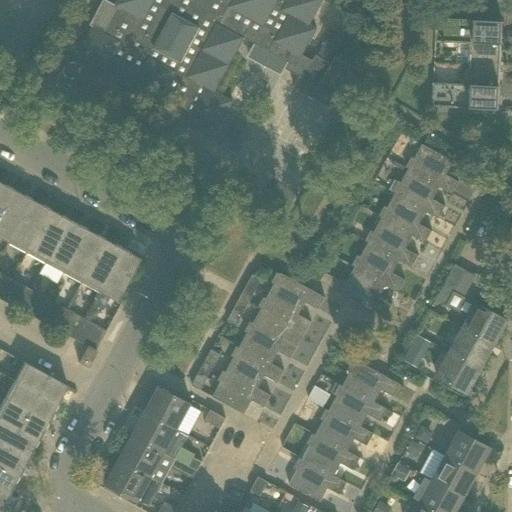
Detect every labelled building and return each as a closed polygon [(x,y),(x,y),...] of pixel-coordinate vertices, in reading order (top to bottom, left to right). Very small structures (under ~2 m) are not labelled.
[(162,98),(176,105),(183,109),(182,110),(191,115),(217,129),(218,130),(233,102),(215,92),(231,63),(244,38),(254,44),(249,55),(256,58),(254,62),(281,76),(289,62),(303,70),(294,88),(338,111),(343,102),(350,106),(368,74),(336,56),(332,64),(316,55),(312,62),(302,57),(317,29),(310,25),(323,0),(117,0),(114,6),(116,7),(109,20),(103,31),(94,26),(79,55),(106,69),(99,83),(127,98),(134,85),(161,99),(162,98)] [(437,19),(435,42),(469,44),(468,64),(501,66),(503,22),(437,19)] [(467,85),(433,83),(432,107),(498,110),(501,66),(468,64),(467,85)] [(408,137),(399,153),(410,159),(419,144),(408,137)] [(423,144),(422,145),(415,158),(427,165),(422,175),(421,176),(440,186),(440,187),(453,194),(459,182),(446,175),(454,162),(423,144)] [(390,159),(384,173),(398,180),(404,166),(390,159)] [(433,200),(440,187),(440,186),(421,176),(422,175),(409,168),(401,183),(414,190),(408,200),(408,201),(427,211),(427,212),(439,219),(446,207),(433,200)] [(0,214),(14,188),(13,188),(12,191),(0,184),(0,214)] [(14,188),(0,214),(0,239),(8,244),(32,198),(31,198),(30,200),(13,191),(14,188)] [(420,224),(427,212),(427,211),(408,201),(408,200),(395,193),(388,207),(400,214),(395,224),(394,225),(413,236),(426,243),(432,231),(420,224)] [(8,244),(25,254),(50,208),(49,207),(48,210),(31,201),(32,198),(8,244)] [(50,208),(25,254),(43,263),(69,218),(68,218),(67,220),(50,211),(51,208),(50,208)] [(406,249),(413,236),(394,225),(395,224),(382,217),(374,231),(387,238),(381,248),(380,250),(400,261),(412,268),(419,256),(406,249)] [(69,218),(43,263),(61,273),(87,227),(86,227),(85,230),(68,221),(69,218)] [(87,227),(61,273),(79,283),(104,237),(102,240),(86,231),(87,228),(87,227)] [(104,237),(79,283),(97,293),(122,247),(121,250),(103,240),(105,237),(104,237)] [(367,275),(386,286),(399,292),(405,280),(393,273),(400,261),(380,250),(381,248),(369,241),(361,256),(373,263),(368,273),(367,275)] [(97,293),(116,303),(141,257),(140,256),(138,259),(121,250),(123,247),(122,247),(97,293)] [(455,265),(436,299),(447,305),(455,292),(466,271),(455,265)] [(385,317),(392,305),(379,298),(386,286),(367,275),(368,273),(356,266),(341,293),(385,317)] [(465,297),(477,276),(466,271),(455,292),(465,297)] [(0,299),(1,300),(11,280),(0,273),(0,299)] [(281,273),(267,298),(254,323),(298,347),(311,322),(299,315),(306,303),(318,310),(325,298),(281,273)] [(330,287),(335,278),(325,273),(321,282),(330,287)] [(488,283),(477,276),(465,297),(477,304),(488,283)] [(18,310),(29,289),(11,280),(1,300),(18,310)] [(498,288),(488,283),(477,304),(487,309),(498,288)] [(249,303),(256,290),(247,285),(240,298),(249,303)] [(511,296),(511,295),(498,288),(487,309),(501,317),(511,296)] [(37,320),(48,299),(29,289),(18,310),(37,320)] [(487,309),(477,304),(465,297),(455,292),(447,305),(469,317),(463,328),(495,345),(508,321),(501,317),(487,309)] [(242,315),(249,303),(240,298),(233,311),(242,315)] [(55,329),(66,309),(48,299),(37,320),(55,329)] [(75,340),(86,320),(66,309),(55,329),(75,340)] [(87,347),(95,351),(106,331),(86,320),(75,340),(87,347)] [(298,347),(254,323),(240,348),(272,365),(272,364),(279,352),(291,359),(298,347)] [(482,369),(495,345),(463,328),(450,352),(482,369)] [(95,351),(87,347),(78,363),(87,368),(96,352),(95,351)] [(272,365),(240,348),(226,372),(258,390),(258,389),(265,376),(278,383),(284,371),(272,364),(272,365)] [(211,350),(205,362),(214,367),(220,355),(211,350)] [(417,368),(422,359),(408,351),(403,360),(417,368)] [(450,352),(436,376),(469,394),(482,369),(450,352)] [(382,390),(394,397),(401,385),(357,361),(343,387),(355,394),(356,392),(375,403),(382,390)] [(23,363),(13,382),(56,405),(59,407),(59,406),(57,404),(66,387),(69,389),(69,388),(23,363)] [(213,397),(244,414),(252,401),(264,408),(271,396),(258,389),(258,390),(226,372),(213,397)] [(192,385),(201,391),(208,378),(199,373),(192,385)] [(13,382),(3,399),(46,423),(49,424),(50,424),(47,422),(54,408),(56,405),(13,382)] [(318,405),(325,391),(315,385),(308,399),(318,405)] [(178,430),(191,405),(159,388),(146,412),(178,430)] [(381,422),(387,410),(375,403),(356,392),(355,394),(350,404),(337,397),(329,411),(342,418),(343,417),(361,427),(368,415),(381,422)] [(3,399),(0,404),(0,421),(37,441),(40,442),(40,441),(37,440),(43,430),(46,423),(3,399)] [(205,421),(220,429),(226,419),(211,410),(205,421)] [(176,459),(189,435),(178,430),(146,412),(133,436),(165,453),(176,459)] [(348,452),(355,439),(367,446),(374,434),(361,427),(343,417),(342,418),(337,428),(324,421),(316,436),(328,443),(329,442),(348,452)] [(0,421),(0,443),(27,459),(30,460),(30,459),(27,458),(31,451),(37,441),(0,421)] [(428,444),(435,432),(422,425),(415,438),(428,444)] [(478,473),(491,449),(459,432),(446,456),(478,473)] [(152,477),(165,453),(133,436),(119,460),(152,477)] [(418,458),(424,447),(413,441),(407,452),(418,458)] [(303,460),(315,467),(334,477),(334,476),(341,464),(354,471),(361,459),(348,452),(329,442),(328,443),(323,452),(311,445),(303,460)] [(20,478),(21,477),(18,476),(27,459),(0,443),(0,467),(17,477),(20,478)] [(465,497),(478,473),(446,456),(433,479),(465,497)] [(202,462),(193,457),(189,466),(198,471),(202,462)] [(193,480),(198,471),(189,466),(176,459),(171,468),(181,473),(193,480)] [(152,477),(119,460),(106,484),(149,508),(163,483),(152,477)] [(392,474),(405,482),(411,470),(398,463),(392,474)] [(0,489),(8,494),(17,477),(0,467),(0,489)] [(297,470),(289,485),(320,502),(328,488),(341,495),(347,483),(334,476),(334,477),(315,467),(310,477),(297,470)] [(258,477),(251,491),(260,496),(268,482),(258,477)] [(436,511),(456,511),(465,497),(433,479),(420,503),(436,511)] [(19,502),(20,500),(8,494),(0,489),(0,511),(9,511),(16,500),(19,502)] [(389,511),(392,507),(380,501),(374,511),(389,511)] [(299,502),(293,511),(304,511),(308,506),(299,502)] [(436,511),(420,503),(415,511),(436,511)]
